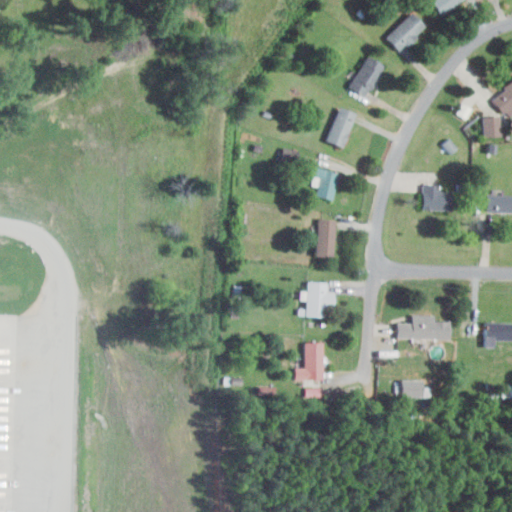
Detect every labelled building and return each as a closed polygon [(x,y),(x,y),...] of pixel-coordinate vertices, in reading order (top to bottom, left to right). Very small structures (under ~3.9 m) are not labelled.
[(458,0),(439,14),(429,0),(458,0)] [(410,11),(423,25),(398,50),(385,36),(410,11)] [(367,56),(383,66),(363,96),(347,86),(367,56)] [(511,78),(511,104),(502,112),(492,100),(505,89),(502,86),(511,78)] [(338,106),(353,113),(340,146),(324,139),(338,106)] [(483,136),(501,135),(500,115),(483,116),(483,136)] [(337,173),(330,200),(314,196),(320,169),(337,173)] [(422,184),(439,185),(439,191),(450,191),(450,210),(421,209),(422,184)] [(485,194),(511,194),(511,212),(485,212),(485,194)] [(317,218),(334,219),(331,257),(314,256),(317,218)] [(306,281),(326,282),(325,290),(333,291),(332,309),(325,309),(324,316),(304,315),(306,281)] [(449,321),(448,339),(396,336),(396,322),(411,323),(411,320),(449,321)] [(511,322),(510,340),(484,340),(484,322),(511,322)] [(322,342),(322,379),(294,379),(294,367),(304,367),(304,342),(322,342)] [(400,379),(421,379),(421,397),(400,396),(400,379)]
